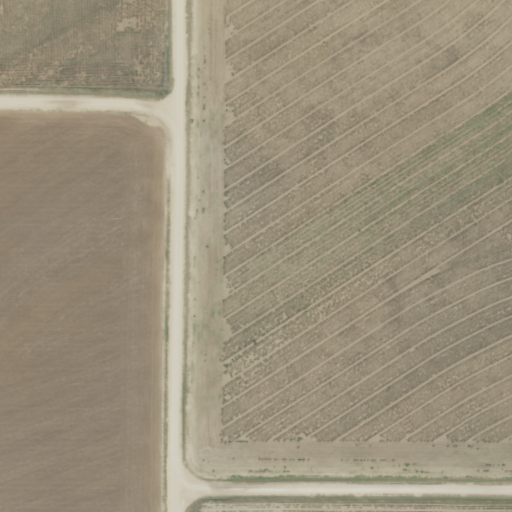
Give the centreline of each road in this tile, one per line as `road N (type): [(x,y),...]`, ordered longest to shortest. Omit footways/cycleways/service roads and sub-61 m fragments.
road 1 (residential): [(186,511),(185,0)]
road 2 (residential): [(511,488),(187,487)]
road 3 (residential): [(182,106),(0,104)]
